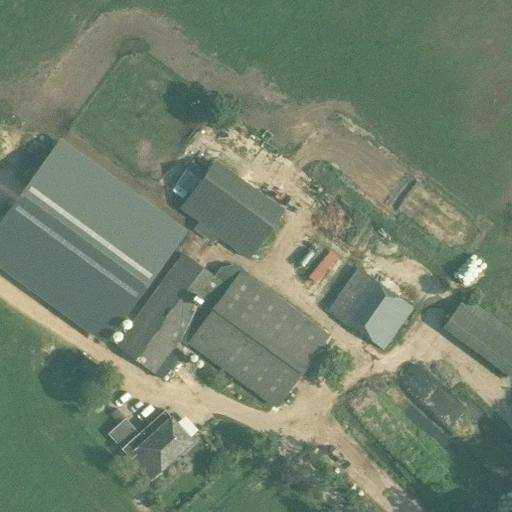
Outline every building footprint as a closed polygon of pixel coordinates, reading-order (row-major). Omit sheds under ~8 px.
[(0,263),(105,339),(178,237),(64,154),(0,242),(0,263)] [(248,261),(284,211),(214,161),(178,211),(197,223),(193,229),(213,243),(217,239),(248,261)] [(220,268),(213,277),(181,254),(114,346),(154,375),(179,340),(275,409),(329,336),(240,271),(239,272),(232,267),(220,268)] [(412,309),(407,305),(357,268),(327,311),(378,347),(382,351),(412,309)] [(511,332),(464,298),(442,328),(511,379),(511,332)] [(89,407),(103,392),(90,377),(76,396),(89,407)] [(370,390),(350,409),(406,469),(426,450),(370,390)] [(165,411),(138,434),(124,418),(108,434),(121,449),(150,481),(193,443),(165,411)]
